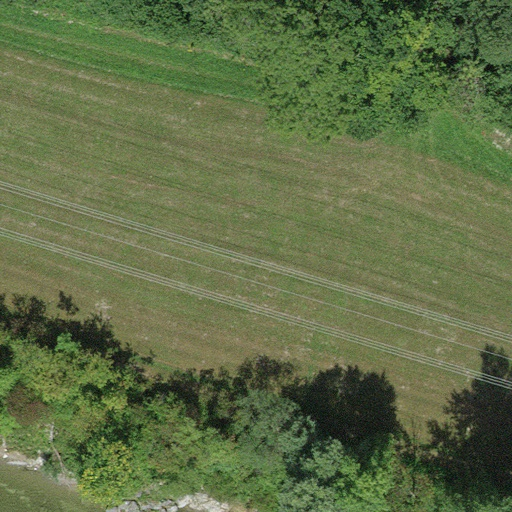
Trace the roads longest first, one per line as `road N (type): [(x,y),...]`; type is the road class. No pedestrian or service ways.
road 1 (unknown): [(511,178),(441,150),(0,32)]
road 2 (track): [(456,0),(438,70),(441,150)]
